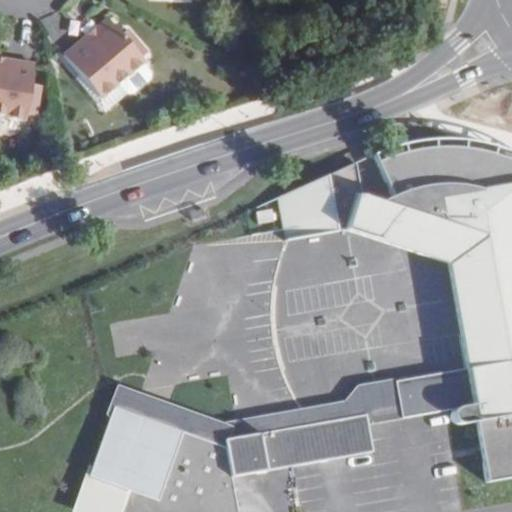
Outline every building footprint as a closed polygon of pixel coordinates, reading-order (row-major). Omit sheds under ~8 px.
[(92,39),(114,20),(110,15),(87,34),(92,39)] [(87,34),(66,52),(84,72),(96,61),(116,83),(121,79),(144,58),(146,56),(142,52),(150,46),(139,35),(132,41),(123,30),(114,20),(92,39),(87,34)] [(130,24),(123,30),(132,41),(139,35),(130,24)] [(153,67),(144,58),(121,79),(129,89),(136,89),(153,74),(153,67)] [(0,116),(26,120),(32,64),(5,61),(5,69),(0,68),(0,116)] [(96,61),(84,72),(103,94),(116,83),(96,61)] [(465,149),(435,148),(410,151),(376,163),(391,198),(379,202),(360,197),(355,163),(277,200),(282,230),(295,228),(297,239),(344,231),(361,228),(393,238),(402,211),(432,206),(433,209),(436,212),(476,225),(494,328),(458,335),(464,370),(357,387),(345,402),(219,424),(223,448),(112,408),(85,482),(126,496),(120,511),(235,511),(231,476),(371,452),(365,413),(396,406),(400,418),(453,409),(450,415),(450,420),(453,423),(462,425),(474,423),(493,430),(481,465),(485,483),(511,478),(511,163),(489,154),(465,149)] [(393,238),(361,228),(344,231),(446,264),(458,335),(494,328),(476,225),(436,212),(433,209),(432,206),(402,211),(393,238)] [(295,228),(282,230),(284,242),(297,239),(295,228)] [(219,424),(140,395),(120,388),(112,408),(223,448),(219,424)] [(74,511),(120,511),(126,496),(85,482),(75,511),(74,511)]
